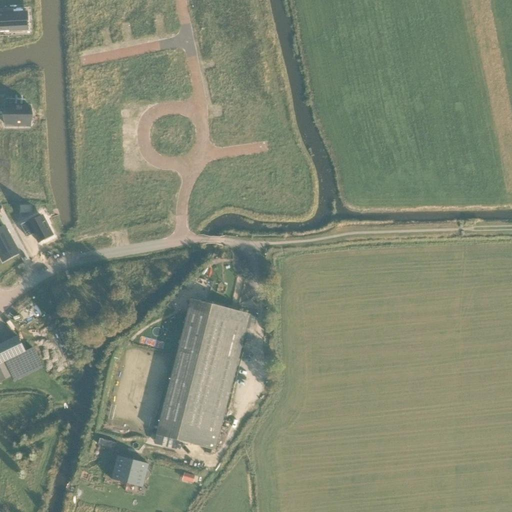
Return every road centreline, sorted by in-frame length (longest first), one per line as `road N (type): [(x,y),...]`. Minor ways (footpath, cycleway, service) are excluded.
road 1 (unclassified): [(3,306),(63,265),(183,241)]
road 2 (residential): [(200,105),(150,113),(141,127),(147,159),(190,157)]
